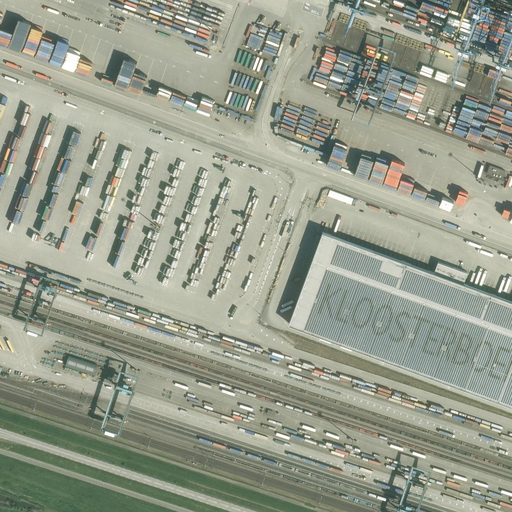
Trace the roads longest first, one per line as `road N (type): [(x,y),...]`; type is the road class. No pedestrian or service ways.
road 1 (secondary): [(244,511),(27,441)]
road 2 (unknown): [(195,308),(250,165)]
road 3 (unknown): [(145,134),(97,272)]
